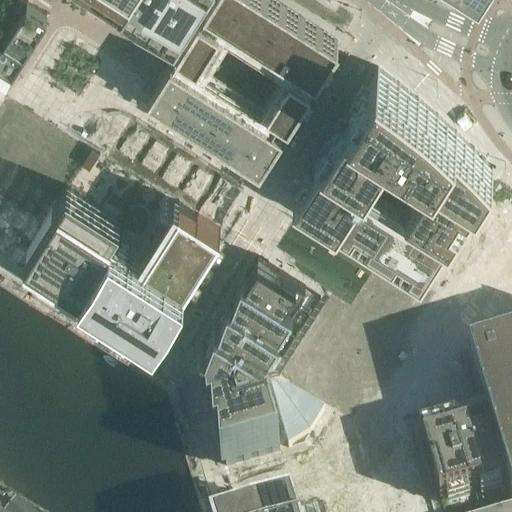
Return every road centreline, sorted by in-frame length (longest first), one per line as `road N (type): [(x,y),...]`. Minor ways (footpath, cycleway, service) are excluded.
road 1 (residential): [(0,254),(159,355),(386,0)]
road 2 (residential): [(199,0),(158,65),(62,9),(0,107)]
road 3 (unknown): [(159,355),(179,388),(223,511)]
road 4 (unclassified): [(507,52),(472,44),(386,0)]
